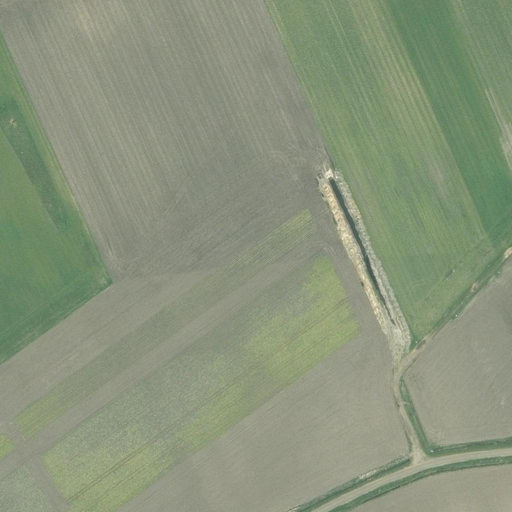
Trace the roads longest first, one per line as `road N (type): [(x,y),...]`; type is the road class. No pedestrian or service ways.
road 1 (track): [(424,466),(395,391),(397,373),(511,248)]
road 2 (unclassified): [(314,511),(424,466),(511,451)]
